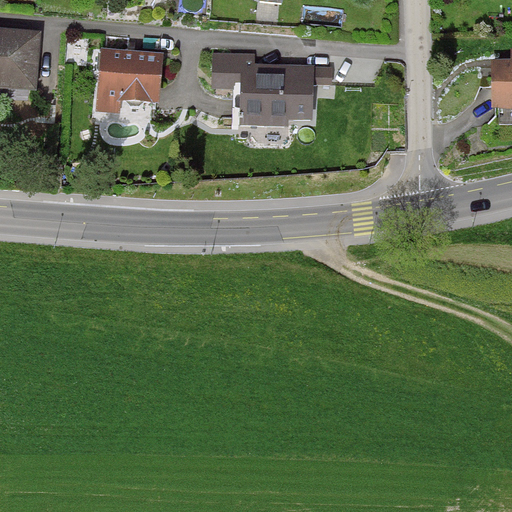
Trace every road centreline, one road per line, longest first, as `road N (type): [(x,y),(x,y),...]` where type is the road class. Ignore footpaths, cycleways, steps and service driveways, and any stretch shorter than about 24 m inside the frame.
road 1 (secondary): [(422,212),(191,229),(0,216)]
road 2 (residential): [(0,19),(418,54)]
road 3 (track): [(321,224),(324,247),(352,270),(511,332)]
road 4 (residential): [(418,54),(422,212)]
